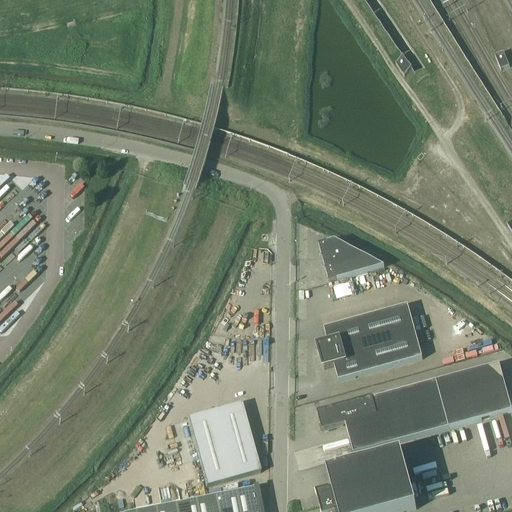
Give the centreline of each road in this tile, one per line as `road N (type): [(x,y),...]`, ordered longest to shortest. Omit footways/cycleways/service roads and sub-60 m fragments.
road 1 (unclassified): [(280,511),(279,201),(261,187),(144,150),(0,129)]
road 2 (track): [(178,0),(160,106),(326,162),(511,260)]
road 3 (unknown): [(314,328),(412,300),(423,306),(445,358),(441,368),(326,399),(317,383)]
road 4 (track): [(0,413),(93,282),(134,193),(144,150)]
road 5 (track): [(345,0),(511,244)]
road 6 (track): [(511,324),(336,211),(302,197),(280,204)]
road 7 (track): [(440,138),(457,121),(458,99),(397,0)]
road 8 (track): [(160,106),(0,82)]
